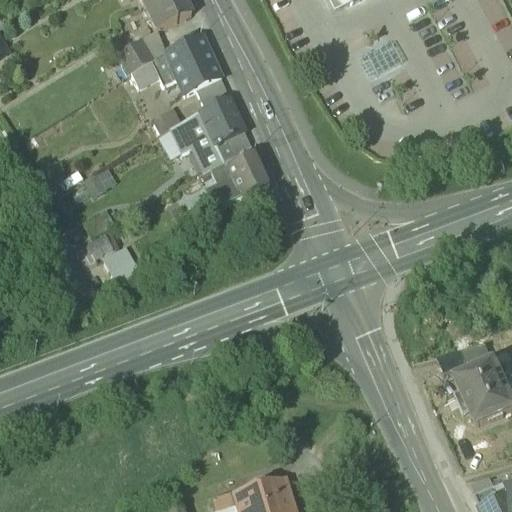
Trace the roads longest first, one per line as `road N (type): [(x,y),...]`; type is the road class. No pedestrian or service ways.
road 1 (primary): [(0,408),(208,328)]
road 2 (tertiary): [(297,187),(210,0)]
road 3 (tertiary): [(464,230),(360,215),(297,187)]
road 4 (secondary): [(208,328),(318,346),(375,369)]
road 5 (residential): [(78,283),(0,145)]
road 6 (secondary): [(439,511),(375,369)]
road 7 (primary): [(335,278),(464,230)]
road 8 (primary): [(208,328),(335,278)]
